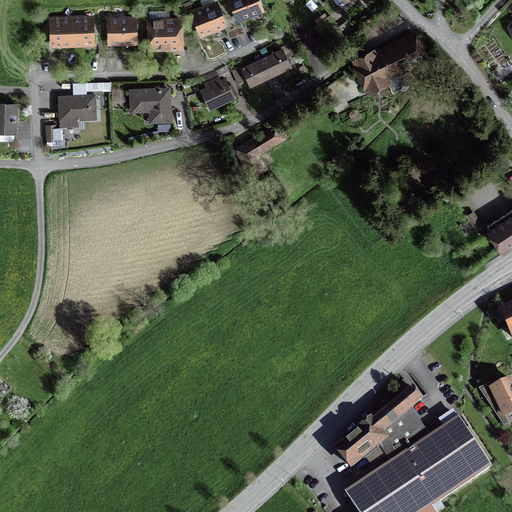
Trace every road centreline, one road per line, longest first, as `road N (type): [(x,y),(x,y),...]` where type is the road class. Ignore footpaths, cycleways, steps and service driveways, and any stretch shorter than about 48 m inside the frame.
road 1 (residential): [(416,18),(237,127),(102,160),(36,165)]
road 2 (primary): [(234,511),(431,322),(511,263)]
road 3 (residential): [(33,91),(32,79),(184,73),(259,42)]
